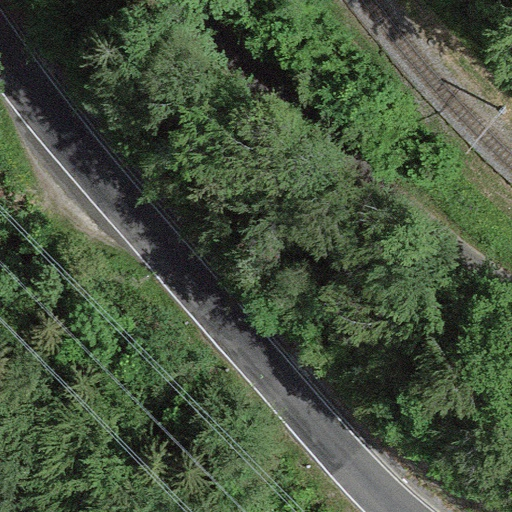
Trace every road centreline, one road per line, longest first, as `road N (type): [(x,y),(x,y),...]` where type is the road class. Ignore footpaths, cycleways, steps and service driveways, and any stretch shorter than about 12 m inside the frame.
road 1 (tertiary): [(397,511),(0,53)]
road 2 (unclassified): [(511,290),(325,145),(182,0)]
